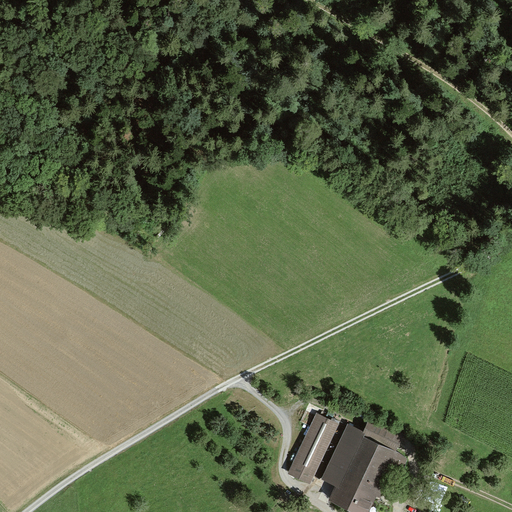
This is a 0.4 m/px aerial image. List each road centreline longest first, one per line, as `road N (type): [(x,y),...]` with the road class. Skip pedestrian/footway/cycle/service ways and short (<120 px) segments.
road 1 (track): [(511,231),(478,260),(155,422),(21,511)]
road 2 (track): [(511,132),(457,85),(317,0)]
road 3 (track): [(395,511),(412,471),(406,437),(322,403),(303,402),(282,418)]
road 4 (track): [(331,511),(280,471),(282,418),(238,376)]
